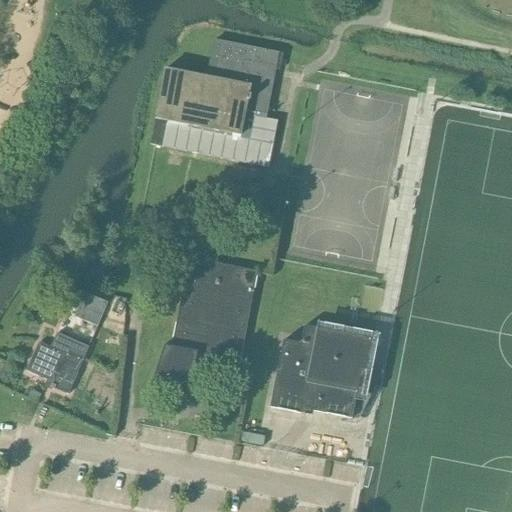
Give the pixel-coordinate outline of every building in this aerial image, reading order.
[(265,119),(275,69),(278,53),(214,41),(207,77),(166,69),(162,85),(150,144),(268,168),(278,121),(265,119)] [(194,231),(192,242),(219,247),(221,248),(222,241),(223,237),(194,231)] [(248,319),(256,276),(257,272),(216,264),(219,248),(192,243),(172,347),(166,346),(166,345),(165,344),(152,383),(153,384),(154,383),(166,385),(170,385),(173,385),(177,385),(181,384),(184,384),(189,382),(191,381),(194,379),(196,377),(198,375),(199,373),(200,370),(201,368),(201,364),(211,366),(211,368),(238,373),(248,319)] [(97,327),(97,326),(101,316),(100,315),(104,307),(89,301),(75,295),(71,303),(78,306),(74,317),(97,327)] [(352,420),(356,401),(362,370),(366,371),(373,339),(305,326),(302,340),(298,343),(283,341),(270,408),(301,414),(302,410),(352,420)] [(39,343),(26,372),(52,383),(50,388),(54,390),(55,388),(68,394),(88,347),(57,334),(51,348),(39,343)]
